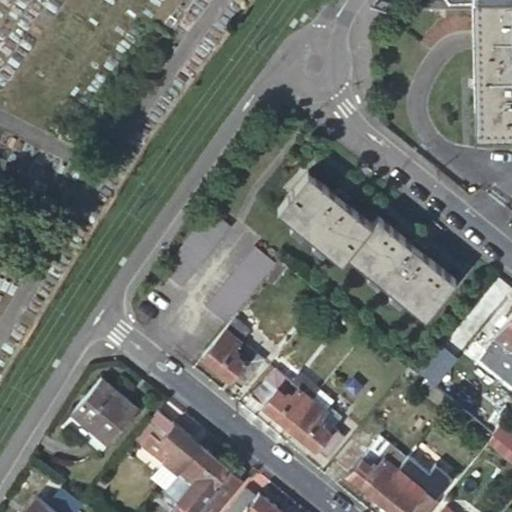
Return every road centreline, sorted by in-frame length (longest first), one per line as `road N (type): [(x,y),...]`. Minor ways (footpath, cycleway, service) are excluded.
road 1 (residential): [(294,69),(251,97),(101,314)]
road 2 (residential): [(101,314),(344,511)]
road 3 (residential): [(511,248),(346,112),(327,83)]
road 4 (residential): [(101,314),(0,475)]
